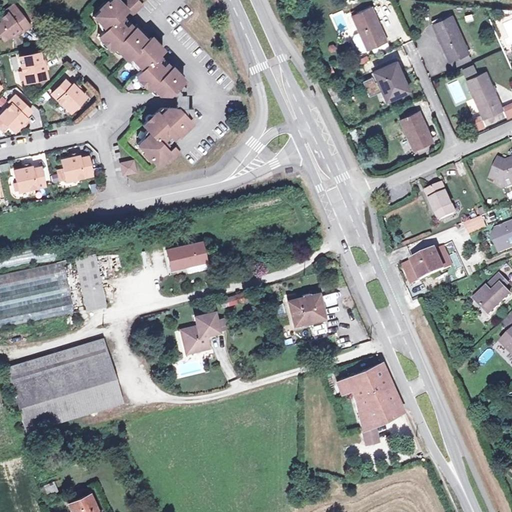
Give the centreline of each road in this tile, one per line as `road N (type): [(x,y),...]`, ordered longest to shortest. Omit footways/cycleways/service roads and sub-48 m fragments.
road 1 (secondary): [(304,152),(462,511)]
road 2 (secondary): [(482,511),(347,198)]
road 3 (residential): [(226,182),(118,202),(100,128)]
road 4 (residential): [(347,198),(511,126)]
road 5 (residential): [(237,4),(263,107),(254,147)]
road 6 (secondary): [(311,122),(255,0)]
road 7 (secondary): [(237,4),(291,126)]
